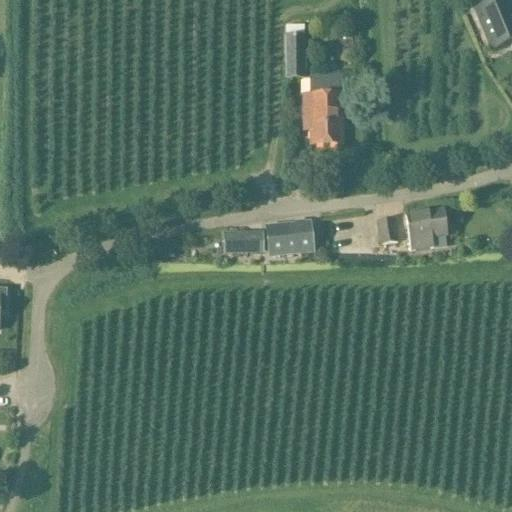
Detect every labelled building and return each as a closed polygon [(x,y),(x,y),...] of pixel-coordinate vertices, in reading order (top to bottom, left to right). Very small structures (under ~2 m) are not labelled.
[(511,0),(495,0),(496,1),(474,10),(492,55),(511,46),(511,9),(511,8),(511,7),(511,0)] [(285,37),(304,37),(304,28),(285,28),(285,37)] [(304,37),(285,37),(284,37),(285,82),(305,82),(304,37)] [(303,130),(310,130),(310,147),(342,147),(341,79),(310,79),(310,97),(303,97),(303,130)] [(433,251),(431,242),(447,239),(443,212),(404,218),(410,254),(433,251)] [(377,222),(381,247),(398,245),(394,220),(377,222)] [(267,231),(269,254),(274,253),(275,259),(312,255),(309,227),(267,231)] [(222,235),(223,239),(223,258),(264,257),(263,234),(222,235)]
